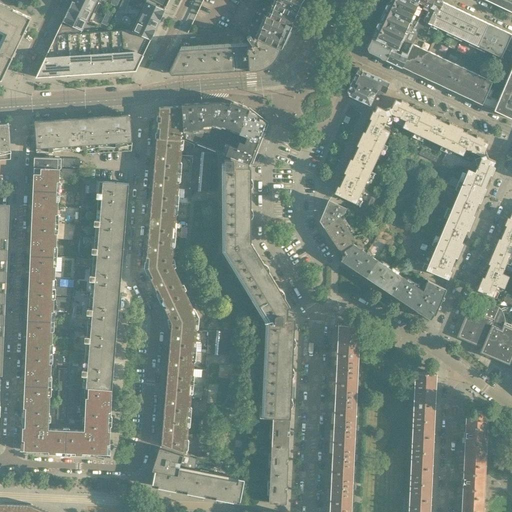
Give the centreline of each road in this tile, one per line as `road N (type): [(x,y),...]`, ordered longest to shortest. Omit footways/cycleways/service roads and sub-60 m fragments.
road 1 (residential): [(137,460),(156,323),(131,270),(146,94)]
road 2 (residential): [(22,105),(8,462)]
road 3 (residential): [(316,312),(267,231),(266,166),(279,128),(281,78)]
road 4 (residential): [(372,0),(353,37),(356,57),(511,130)]
road 5 (residential): [(308,511),(316,312)]
road 6 (residential): [(434,351),(505,181)]
road 7 (residential): [(456,367),(444,511)]
road 8 (tertiary): [(146,94),(281,78)]
road 9 (residential): [(434,351),(351,303),(316,312)]
road 10 (residential): [(137,460),(124,468),(8,462)]
road 11 (tertiary): [(22,105),(146,94)]
